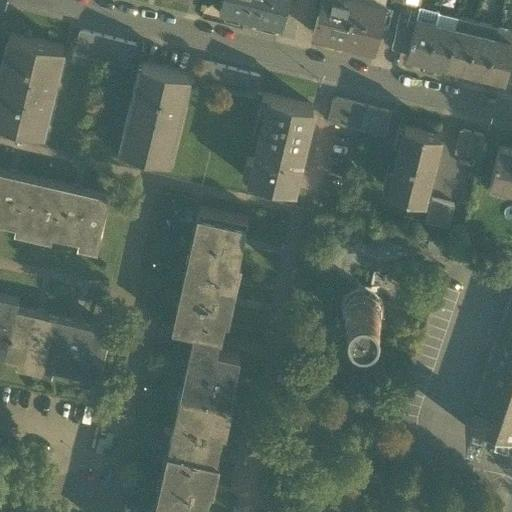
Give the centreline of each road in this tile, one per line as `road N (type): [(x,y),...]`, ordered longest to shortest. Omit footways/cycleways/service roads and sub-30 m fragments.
road 1 (residential): [(57,0),(511,114)]
road 2 (residential): [(238,511),(295,212)]
